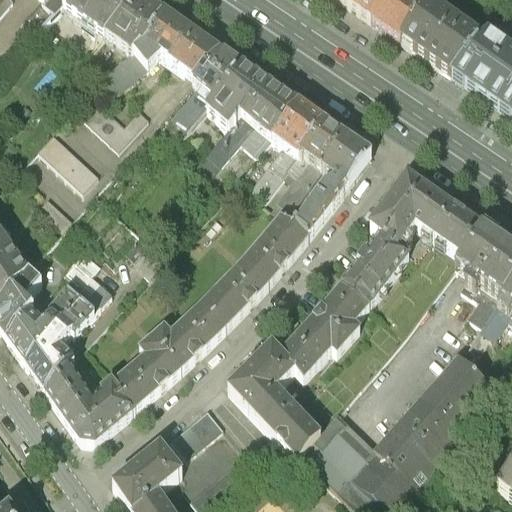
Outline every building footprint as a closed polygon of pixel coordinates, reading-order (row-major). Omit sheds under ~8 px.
[(0,0),(0,20),(6,26),(26,3),(22,0),(0,0)] [(78,11),(82,6),(73,0),(57,0),(62,3),(58,8),(53,4),(33,25),(50,41),(70,21),(78,11)] [(78,11),(122,40),(156,3),(152,0),(86,0),(82,6),(78,11)] [(328,0),(371,29),(392,0),(328,0)] [(392,0),(371,29),(399,50),(423,12),(405,0),(392,0)] [(147,60),(150,57),(179,19),(156,3),(122,40),(121,42),(145,58),(147,60)] [(399,50),(449,85),(484,45),(428,7),(423,12),(399,50)] [(179,60),(212,84),(235,57),(179,19),(150,57),(161,71),(164,75),(179,60)] [(511,62),(484,45),(449,85),(511,128),(511,62)] [(127,100),(161,71),(150,57),(147,60),(145,58),(116,84),(127,100)] [(201,138),(221,115),(258,73),(235,57),(212,84),(208,88),(215,92),(208,100),(206,97),(168,143),(183,155),(199,136),(201,138)] [(215,184),(251,144),(289,94),(258,73),(221,115),(240,130),(203,173),(215,184)] [(315,112),(289,94),(251,144),(267,159),(282,142),(289,147),(315,112)] [(162,121),(151,111),(136,127),(105,98),(90,114),(132,153),(162,121)] [(297,181),(311,163),(316,167),(319,163),(342,131),(315,112),(289,147),(294,151),(281,169),(297,181)] [(319,163),(343,179),(365,147),(342,131),(319,163)] [(96,195),(111,178),(66,137),(51,154),(96,195)] [(388,163),(365,147),(343,179),(354,187),(350,193),(343,195),(311,236),(325,246),(370,190),(388,163)] [(286,198),(297,181),(281,169),(261,196),(285,213),(293,203),(286,198)] [(470,220),(416,183),(392,219),(379,237),(390,244),(407,257),(411,252),(424,234),(472,267),(493,236),(470,220)] [(86,222),(59,198),(45,214),(71,238),(86,222)] [(43,280),(0,218),(0,317),(5,324),(29,300),(43,280)] [(149,269),(164,284),(182,265),(131,219),(125,226),(144,244),(135,253),(150,267),(149,269)] [(295,224),(257,269),(283,291),(325,246),(311,236),(295,224)] [(495,329),(509,309),(511,303),(511,249),(498,239),(493,236),(472,267),(463,279),(468,282),(495,300),(481,320),(495,329)] [(67,257),(85,271),(100,253),(82,238),(67,257)] [(390,244),(354,291),(381,311),(421,259),(411,252),(407,257),(390,244)] [(103,300),(94,311),(107,321),(126,298),(120,293),(135,276),(113,258),(110,262),(100,253),(85,271),(78,280),(103,300)] [(257,269),(216,313),(240,338),(283,291),(257,269)] [(365,329),(381,311),(354,291),(290,361),(305,376),(315,385),(343,353),(348,358),(370,334),(365,329)] [(53,317),(29,300),(5,324),(22,349),(34,342),(47,324),(53,317)] [(59,335),(47,324),(34,342),(22,349),(42,376),(54,367),(94,311),(82,300),(62,323),(66,326),(59,335)] [(511,303),(509,309),(495,329),(509,339),(511,335),(511,303)] [(107,321),(94,311),(54,367),(42,376),(60,402),(85,381),(89,373),(74,360),(87,345),(89,346),(108,322),(107,321)] [(179,335),(167,346),(197,380),(240,338),(216,313),(186,342),(179,335)] [(150,419),(197,380),(167,346),(154,357),(161,365),(128,392),(150,419)] [(305,376),(290,361),(281,352),(257,376),(236,398),(291,451),(307,466),(325,448),(331,442),(284,398),(305,376)] [(331,442),(325,448),(398,511),(411,511),(510,400),(469,364),(389,455),(349,421),(331,442)] [(105,411),(85,381),(60,402),(95,452),(102,460),(109,453),(150,419),(128,392),(105,411)] [(234,432),(219,413),(182,443),(197,462),(234,432)] [(123,490),(141,511),(153,511),(172,496),(194,478),(171,450),(123,490)] [(229,511),(272,475),(256,457),(202,503),(209,511),(229,511)] [(511,478),(496,499),(511,510),(511,478)] [(153,511),(183,511),(172,496),(153,511)]
